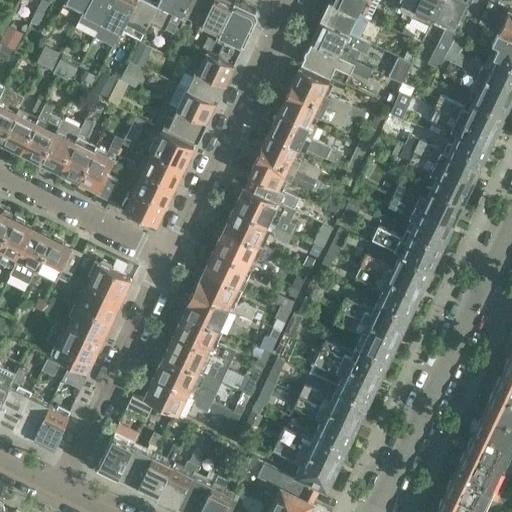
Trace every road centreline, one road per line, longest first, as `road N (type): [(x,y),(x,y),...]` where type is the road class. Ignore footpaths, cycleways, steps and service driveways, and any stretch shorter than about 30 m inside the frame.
road 1 (tertiary): [(511,224),(374,511)]
road 2 (residential): [(287,0),(166,260)]
road 3 (residential): [(166,260),(53,486)]
road 4 (residential): [(0,176),(166,260)]
